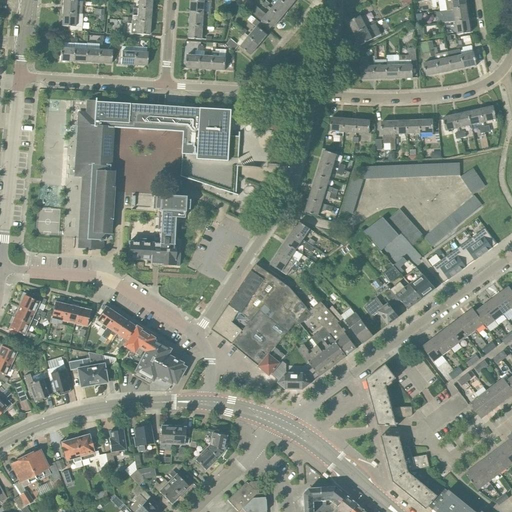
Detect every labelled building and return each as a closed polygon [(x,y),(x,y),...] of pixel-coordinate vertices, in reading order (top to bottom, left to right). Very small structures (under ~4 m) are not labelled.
[(151,10),(152,0),(139,0),(139,10),(151,10)] [(290,8),(279,0),(272,9),(282,17),(290,8)] [(279,0),(290,8),(296,0),(279,0)] [(464,0),(445,0),(446,1),(447,10),(453,9),(466,7),(464,0)] [(77,2),(64,1),(63,13),(81,15),(82,2),(81,2),(77,2)] [(191,14),(204,15),(208,15),(210,15),(211,3),(204,2),(192,1),(191,14)] [(282,17),(272,9),(266,14),(256,6),(251,12),(262,22),(263,20),(273,28),(282,17)] [(468,20),(466,7),(453,9),(447,10),(443,11),(445,23),(446,23),(451,23),(455,22),(468,20)] [(128,19),(127,21),(151,23),(151,10),(139,10),(138,16),(132,16),(132,19),(128,19)] [(82,15),(81,15),(63,13),(62,26),(70,27),(70,31),(82,32),(82,15)] [(190,26),(203,27),(204,15),(191,14),(190,26)] [(349,23),(355,34),(375,23),(374,21),(369,23),(365,15),(360,18),(360,17),(349,23)] [(468,20),(455,22),(457,35),(470,33),(468,20)] [(151,23),(127,21),(120,21),(120,23),(132,24),(131,33),(137,33),(137,35),(150,36),(151,23)] [(375,23),(355,34),(361,45),(381,35),(375,23)] [(203,27),(190,26),(189,39),(202,40),(203,27)] [(257,27),(249,37),(259,45),(267,35),(257,27)] [(249,37),(245,34),(241,31),(240,33),(243,36),(241,39),(245,42),(241,47),(251,55),(259,45),(249,37)] [(234,51),(239,46),(231,39),(226,44),(234,51)] [(199,69),(200,56),(200,51),(201,46),(197,46),(197,51),(195,51),(195,56),(187,56),(187,68),(199,69)] [(213,47),(212,57),(212,70),(225,70),(226,58),(219,57),(219,52),(216,52),(216,47),(213,47)] [(73,62),(74,49),(61,48),(60,61),(73,62)] [(452,71),(449,59),(448,52),(438,54),(437,48),(434,48),(434,52),(436,56),(437,61),(439,73),(452,71)] [(86,62),(86,50),(74,49),(73,62),(86,62)] [(98,63),(99,50),(86,50),(86,62),(98,63)] [(99,50),(98,63),(111,64),(112,51),(99,50)] [(134,65),(135,52),(122,52),(121,64),(134,65)] [(135,52),(134,65),(147,66),(148,53),(135,52)] [(474,53),(461,56),(464,68),(477,66),(474,53)] [(212,70),(212,57),(200,56),(199,69),(212,70)] [(464,68),(461,56),(449,59),(452,71),(464,68)] [(437,61),(424,64),(427,76),(439,73),(437,61)] [(400,79),(399,65),(387,66),(387,79),(400,79)] [(412,65),(399,65),(400,79),(413,78),(412,65)] [(375,79),(374,66),(361,66),(361,80),(375,79)] [(387,79),(387,66),(374,66),(375,79),(387,79)] [(95,99),(93,127),(101,127),(112,128),(125,129),(151,130),(184,132),(183,154),(182,165),(181,176),(180,176),(195,181),(211,186),(225,191),(239,196),(239,195),(236,194),(237,186),(237,179),(238,172),(238,167),(243,167),(249,167),(254,167),(259,168),(259,167),(258,167),(257,167),(252,160),(248,153),(243,156),(241,157),(239,159),(239,146),(240,139),(240,132),(239,132),(239,134),(239,137),(235,136),(230,136),(231,123),(232,110),(209,109),(185,108),(165,106),(144,105),(127,104),(111,103),(96,102),(96,99),(95,99)] [(481,110),(483,122),(488,121),(496,119),(493,107),(481,110)] [(483,122),(481,110),(468,113),(471,125),(483,122)] [(471,125),(468,113),(456,115),(459,128),(471,125)] [(459,128),(456,115),(444,118),(446,130),(459,128)] [(331,131),(344,132),(345,119),(332,118),(331,131)] [(345,119),(344,132),(356,133),(357,120),(345,119)] [(357,120),(356,133),(369,134),(370,122),(357,120)] [(408,134),(407,121),(395,122),(395,134),(408,134)] [(420,133),(420,121),(407,121),(408,134),(420,133)] [(433,121),(420,121),(420,133),(434,133),(433,121)] [(395,134),(395,122),(382,122),(382,136),(383,136),(383,144),(390,143),(391,149),(395,149),(395,134)] [(87,232),(86,248),(101,249),(102,241),(105,241),(106,234),(110,234),(113,173),(110,173),(112,128),(101,127),(93,127),(81,126),(79,156),(89,156),(89,164),(92,164),(90,178),(84,178),(81,232),(87,232)] [(325,151),(321,164),(333,167),(337,155),(325,151)] [(317,176),(329,179),(333,167),(321,164),(317,176)] [(465,183),(477,174),(474,169),(461,178),(465,183)] [(465,183),(468,188),(480,179),(477,174),(465,183)] [(313,188),(337,195),(338,189),(327,186),(329,179),(317,176),(313,188)] [(351,184),(361,187),(363,181),(353,178),(351,184)] [(480,179),(468,188),(473,195),(485,187),(480,179)] [(359,194),(361,187),(351,184),(349,191),(359,194)] [(329,200),(330,198),(335,200),(337,195),(313,188),(310,200),(322,203),(323,198),(329,200)] [(359,194),(349,191),(346,198),(357,201),(359,194)] [(185,200),(185,197),(159,196),(159,197),(155,197),(155,210),(159,210),(158,211),(161,212),(161,215),(159,215),(158,230),(160,230),(159,244),(129,242),(128,258),(150,260),(150,265),(178,267),(179,254),(175,254),(176,239),(174,239),(175,218),(184,219),(184,210),(189,210),(189,200),(185,200)] [(469,201),(477,210),(482,206),(474,197),(469,201)] [(357,201),(346,198),(344,204),(355,208),(357,201)] [(333,207),(322,203),(310,200),(306,212),(318,216),(320,210),(322,211),(326,210),(331,212),(333,207)] [(465,205),(472,214),(477,210),(469,201),(465,205)] [(355,208),(344,204),(342,211),(352,214),(355,208)] [(460,209),(467,218),(472,214),(465,205),(460,209)] [(455,213),(462,222),(467,218),(460,209),(455,213)] [(394,224),(404,215),(400,210),(390,219),(394,224)] [(450,217),(457,226),(462,222),(455,213),(450,217)] [(409,221),(404,215),(394,224),(399,230),(409,221)] [(445,221),(453,230),(457,226),(450,217),(445,221)] [(383,218),(364,232),(381,252),(399,236),(383,218)] [(409,221),(399,230),(404,235),(414,226),(409,221)] [(440,225),(448,234),(453,230),(445,221),(440,225)] [(299,222),(292,233),(302,240),(310,229),(299,222)] [(435,229),(443,238),(448,234),(440,225),(435,229)] [(414,226),(404,235),(408,240),(418,231),(414,226)] [(483,254),(497,244),(485,228),(472,238),(483,254)] [(435,229),(430,233),(438,242),(443,238),(435,229)] [(418,231),(408,240),(413,246),(423,237),(418,231)] [(302,240),(292,233),(285,244),(295,250),(302,240)] [(438,242),(430,233),(425,238),(432,247),(438,242)] [(470,264),(483,254),(472,238),(458,247),(470,264)] [(314,247),(312,246),(307,243),(304,247),(311,252),(314,247)] [(295,250),(285,244),(278,254),(298,268),(300,263),(297,261),(297,260),(292,256),(295,250)] [(445,257),(457,273),(470,264),(458,247),(445,257)] [(302,270),(298,268),(278,254),(271,265),(286,275),(291,268),(296,272),(295,272),(299,274),(302,270)] [(457,273),(445,257),(432,267),(444,283),(457,273)] [(394,266),(398,271),(408,263),(403,258),(394,266)] [(232,345),(259,367),(274,349),(295,323),(299,328),(301,326),(300,324),(312,315),(306,309),(289,288),(256,264),(234,297),(248,306),(242,314),(251,321),(232,345)] [(390,283),(401,274),(398,271),(394,266),(384,275),(390,283)] [(436,289),(417,269),(405,279),(422,299),(436,289)] [(377,288),(382,285),(378,279),(373,282),(377,288)] [(405,279),(391,290),(401,302),(408,310),(422,299),(405,279)] [(511,290),(509,287),(500,293),(511,309),(511,308),(511,290)] [(401,302),(391,290),(385,295),(391,303),(385,307),(378,299),(372,303),(365,309),(371,318),(379,312),(389,325),(399,317),(391,307),(394,305),(394,307),(401,302)] [(19,308),(39,317),(43,318),(45,313),(40,311),(40,310),(36,308),(39,303),(44,305),(46,300),(43,299),(44,297),(36,293),(35,295),(30,293),(28,298),(26,297),(27,295),(23,293),(19,301),(21,302),(19,308)] [(511,309),(500,293),(492,299),(504,314),(511,309)] [(232,345),(251,321),(242,314),(248,306),(234,297),(212,330),(224,338),(232,345)] [(504,314),(492,299),(484,306),(495,321),(504,314)] [(51,319),(63,321),(67,305),(59,304),(59,301),(53,300),(52,304),(54,305),(52,316),(51,319)] [(306,309),(312,315),(324,329),(339,347),(346,357),(357,349),(345,334),(337,323),(338,322),(328,311),(320,302),(309,311),(307,308),(306,309)] [(67,305),(63,321),(74,324),(79,306),(72,305),(72,307),(67,305)] [(79,306),(74,324),(81,325),(87,327),(90,311),(85,310),(86,308),(79,306)] [(333,306),(328,311),(338,322),(339,322),(344,318),(333,306)] [(495,321),(484,306),(475,312),(484,324),(486,327),(495,321)] [(96,321),(107,328),(116,314),(105,307),(96,321)] [(12,316),(29,324),(35,327),(39,317),(19,308),(17,311),(15,311),(12,316)] [(484,324),(475,312),(473,309),(465,316),(476,331),(484,324)] [(355,312),(349,318),(345,320),(363,344),(373,336),(361,321),(355,312)] [(105,331),(101,336),(106,340),(110,334),(112,331),(117,334),(126,321),(116,314),(107,328),(105,331)] [(29,324),(12,316),(7,328),(33,340),(35,335),(30,333),(26,331),(29,324)] [(476,331),(465,316),(456,322),(467,337),(476,331)] [(117,334),(123,338),(127,341),(136,327),(126,321),(117,334)] [(467,337),(456,322),(448,328),(459,343),(467,337)] [(124,344),(123,346),(131,351),(130,354),(132,355),(133,353),(139,357),(143,351),(145,352),(152,340),(153,338),(136,327),(127,341),(124,344)] [(101,336),(105,331),(100,328),(97,334),(101,336)] [(459,343),(448,328),(439,334),(451,349),(459,343)] [(335,366),(346,357),(339,347),(324,329),(313,337),(319,345),(335,366)] [(451,349),(439,334),(431,341),(442,356),(451,349)] [(510,341),(507,336),(501,340),(505,345),(510,341)] [(33,348),(36,343),(25,338),(22,344),(33,348)] [(152,340),(145,352),(135,371),(153,381),(156,376),(171,384),(172,382),(176,384),(185,368),(181,366),(182,364),(167,355),(170,350),(152,340)] [(442,356),(431,341),(422,347),(434,362),(442,356)] [(487,346),(491,351),(496,347),(492,342),(487,346)] [(0,359),(11,364),(16,353),(3,347),(4,345),(0,343),(0,359)] [(320,377),(335,366),(319,345),(312,350),(313,352),(310,355),(308,353),(309,351),(304,345),(299,349),(320,377)] [(491,351),(487,346),(482,349),(486,355),(491,351)] [(259,367),(269,376),(285,357),(274,349),(259,367)] [(91,366),(89,367),(93,385),(107,383),(102,355),(88,352),(91,366)] [(503,352),(498,355),(502,361),(507,357),(503,352)] [(470,358),(474,363),(479,360),(475,354),(470,358)] [(502,361),(498,355),(494,359),(498,364),(502,361)] [(474,363),(470,358),(465,362),(469,367),(474,363)] [(11,364),(0,359),(0,381),(2,382),(3,381),(6,383),(8,379),(4,377),(5,375),(6,375),(9,368),(18,372),(20,369),(15,366),(11,364)] [(93,385),(89,367),(82,368),(80,359),(75,360),(80,388),(93,385)] [(59,396),(70,393),(65,378),(67,378),(62,361),(58,362),(59,367),(49,370),(57,394),(58,394),(59,396)] [(485,361),(480,364),(484,370),(489,366),(485,361)] [(392,373),(396,370),(392,364),(387,368),(392,373)] [(484,370),(480,364),(474,368),(479,374),(484,370)] [(392,373),(387,368),(385,365),(381,368),(381,369),(367,380),(376,417),(379,426),(380,426),(397,427),(395,418),(409,418),(410,418),(411,418),(411,417),(412,416),(412,409),(392,407),(386,386),(396,379),(392,373)] [(454,371),(458,376),(463,372),(459,367),(454,371)] [(49,378),(47,371),(30,377),(30,376),(24,378),(29,392),(31,391),(35,402),(53,395),(49,378)] [(458,376),(454,371),(449,375),(453,380),(458,376)] [(468,373),(463,377),(467,383),(472,379),(468,373)] [(303,390),(311,384),(304,374),(286,374),(278,383),(286,390),(303,390)] [(467,383),(463,377),(458,381),(462,386),(467,383)] [(506,400),(511,396),(511,389),(506,382),(504,379),(495,385),(506,400)] [(20,401),(27,398),(21,382),(14,385),(20,401)] [(0,395),(6,389),(9,387),(6,384),(0,389),(0,395)] [(487,391),(498,407),(506,400),(495,385),(487,391)] [(6,389),(0,395),(0,414),(1,413),(2,414),(11,405),(5,399),(10,393),(6,389)] [(478,398),(490,413),(498,407),(487,391),(478,398)] [(490,413),(478,398),(470,404),(477,413),(481,419),(490,413)] [(147,426),(145,424),(142,425),(141,427),(135,428),(137,437),(135,438),(138,453),(145,452),(144,446),(152,444),(148,426),(147,426)] [(165,443),(172,444),(173,427),(172,427),(172,425),(165,425),(165,427),(161,427),(159,447),(164,447),(165,443)] [(173,427),(172,444),(184,444),(188,444),(189,438),(184,437),(185,428),(180,428),(180,426),(174,425),(174,427),(173,427)] [(205,446),(207,432),(192,429),(191,442),(196,443),(202,444),(205,446)] [(106,454),(109,470),(115,469),(112,456),(118,455),(118,451),(125,450),(123,430),(109,432),(110,439),(109,439),(111,454),(106,454)] [(210,445),(207,449),(216,458),(223,452),(223,450),(225,450),(226,444),(224,444),(225,435),(224,435),(224,433),(219,432),(219,434),(212,433),(210,445)] [(75,439),(81,461),(89,459),(90,461),(98,459),(101,471),(109,470),(106,454),(99,455),(98,452),(93,453),(88,435),(75,439)] [(389,463),(412,458),(410,447),(402,446),(400,437),(381,436),(389,463)] [(81,461),(75,439),(62,443),(67,460),(68,464),(73,463),(81,461)] [(511,443),(510,440),(499,449),(511,465),(511,464),(511,443)] [(216,458),(207,449),(195,460),(200,465),(198,467),(202,471),(204,469),(205,470),(211,464),(212,466),(217,461),(215,459),(216,458)] [(511,465),(499,449),(488,457),(500,474),(511,465)] [(26,457),(25,458),(36,481),(50,474),(53,481),(60,478),(54,463),(47,466),(39,451),(33,454),(32,455),(30,454),(27,455),(26,457)] [(426,456),(412,458),(389,463),(393,482),(394,482),(409,472),(429,468),(426,456)] [(36,481),(25,458),(24,458),(22,457),(20,458),(19,461),(17,461),(18,462),(12,465),(20,481),(13,485),(19,496),(26,506),(33,502),(26,491),(24,486),(36,481)] [(500,474),(488,457),(477,465),(489,482),(500,474)] [(59,471),(65,468),(62,460),(55,462),(59,471)] [(489,482),(477,465),(465,474),(478,491),(489,482)] [(154,466),(141,469),(136,470),(130,476),(139,485),(145,480),(156,475),(154,466)] [(64,471),(68,484),(75,482),(70,469),(64,471)] [(172,477),(167,482),(179,495),(180,494),(182,495),(186,491),(185,490),(188,486),(172,471),(169,474),(172,477)] [(409,472),(394,482),(412,497),(423,484),(409,472)] [(423,484),(412,497),(427,509),(429,507),(433,511),(435,508),(448,492),(444,488),(443,489),(428,477),(423,484)] [(179,495),(167,482),(164,480),(159,485),(155,481),(151,484),(159,492),(171,503),(174,500),(176,502),(180,497),(178,496),(179,495)] [(237,511),(252,498),(258,497),(258,490),(253,490),(246,483),(227,501),(237,511)] [(144,490),(139,485),(133,491),(138,496),(134,500),(141,507),(136,511),(156,511),(146,502),(150,497),(144,491),(144,490)] [(323,501),(326,501),(330,501),(333,501),(330,505),(335,511),(347,496),(336,487),(322,488),(323,501)] [(326,501),(323,501),(322,488),(309,489),(304,494),(305,494),(305,511),(333,511),(335,511),(330,505),(326,505),(326,501)] [(472,511),(448,492),(435,508),(439,511),(438,511),(472,511)] [(119,508),(124,504),(115,494),(110,499),(119,508)] [(506,494),(501,498),(504,502),(509,498),(506,494)] [(29,511),(26,506),(19,496),(14,499),(21,511),(29,511)] [(347,496),(335,511),(333,511),(352,511),(358,505),(347,496)] [(252,498),(237,511),(265,511),(266,511),(266,504),(259,504),(258,497),(252,498)] [(504,502),(501,498),(496,502),(499,506),(504,502)]
